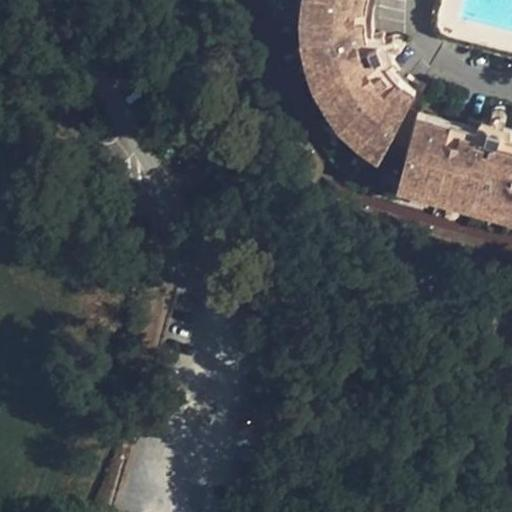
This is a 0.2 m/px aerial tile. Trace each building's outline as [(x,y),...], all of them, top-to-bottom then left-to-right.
[(315,0),(315,4),(314,23),(315,35),(340,34),(356,89),(354,113),(365,124),(372,130),(388,144),(418,89),(410,83),(403,77),(397,72),(391,64),(388,60),(396,54),(394,49),(404,45),(405,42),(405,39),(404,37),(403,35),(401,34),(399,33),(388,35),(386,29),(376,30),(375,27),(375,22),(375,14),(376,4),(377,0),(315,0)] [(315,4),(304,3),(303,24),(314,23),(315,4)] [(314,23),(303,24),(304,30),(306,44),(308,53),(319,51),(315,35),(314,23)] [(340,34),(315,35),(319,51),(326,71),(331,81),(337,91),(345,103),(350,109),(354,113),(356,89),(340,34)] [(319,51),(308,53),(312,67),(315,75),(326,71),(319,51)] [(326,71),(315,75),(320,86),(331,81),(326,71)] [(331,81),(320,86),(324,94),(328,100),(332,106),(336,112),(341,118),(350,109),(345,103),(337,91),(331,81)] [(485,127),(420,110),(406,170),(445,179),(474,186),(482,188),(511,193),(511,123),(511,120),(511,116),(511,112),(508,110),(505,109),(502,108),(499,108),(497,109),(495,113),(494,117),(493,119),(487,118),(485,127)] [(350,109),(341,118),(346,123),(353,129),(360,136),(368,142),(375,147),(382,152),(388,144),(372,130),(365,124),(354,113),(350,109)] [(445,179),(406,170),(403,181),(442,191),(445,179)] [(445,179),(442,191),(471,198),(474,186),(445,179)] [(474,186),(471,198),(479,200),(482,188),(474,186)] [(511,193),(482,188),(479,200),(506,206),(511,207),(511,193)]
